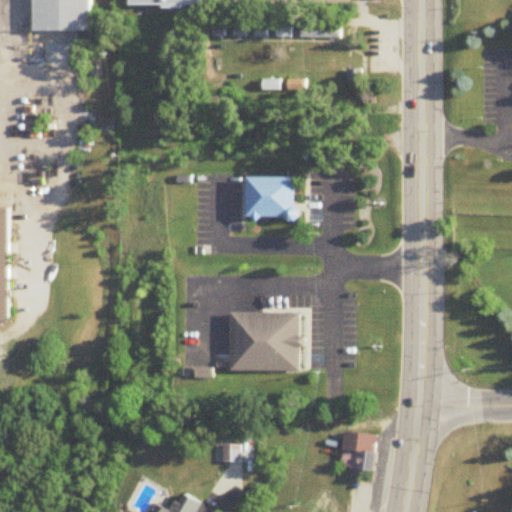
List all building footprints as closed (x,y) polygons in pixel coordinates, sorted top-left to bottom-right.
[(30,0),(31,28),(90,28),(89,0),(30,0)] [(132,0),(132,8),(206,7),(205,0),(132,0)] [(342,28),(303,28),(303,39),(342,39),(342,28)] [(349,71),(348,83),(363,84),(364,71),(349,71)] [(281,80),(264,80),(264,91),(281,91),(281,80)] [(307,91),(306,80),(289,80),(289,91),(307,91)] [(247,171),(248,215),(297,216),(296,171),(247,171)] [(0,202),(0,317),(14,317),(9,202),(0,202)] [(229,307),(300,306),(300,370),(228,367),(229,307)] [(346,433),(343,470),(375,473),(378,436),(346,433)] [(226,460),(241,460),(241,447),(226,447),(226,460)] [(167,508),(165,511),(198,511),(203,503),(187,495),(183,504),(178,502),(173,511),(167,508)]
